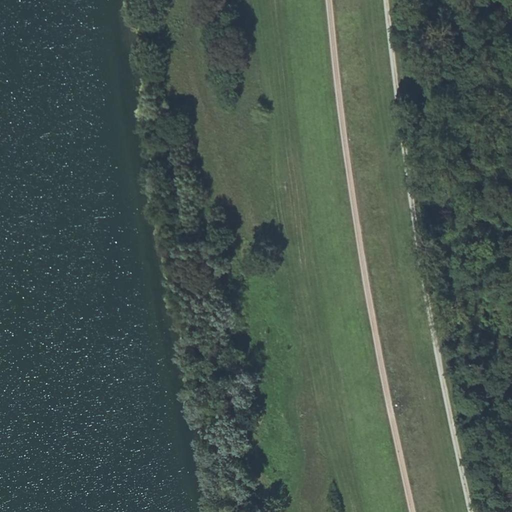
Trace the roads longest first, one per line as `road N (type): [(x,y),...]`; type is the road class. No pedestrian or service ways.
road 1 (track): [(332,0),(357,217),(418,511)]
road 2 (track): [(469,511),(404,179),(387,0)]
